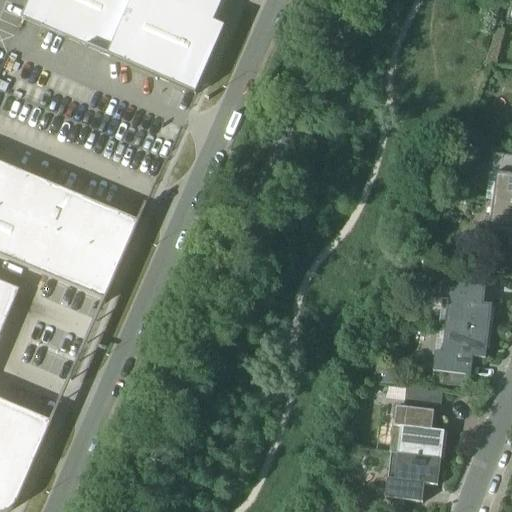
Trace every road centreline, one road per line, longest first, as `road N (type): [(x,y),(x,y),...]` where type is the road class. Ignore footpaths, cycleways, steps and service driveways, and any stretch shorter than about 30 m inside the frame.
road 1 (unclassified): [(53,511),(268,0)]
road 2 (unknown): [(0,27),(212,123)]
road 3 (residential): [(464,511),(511,386)]
